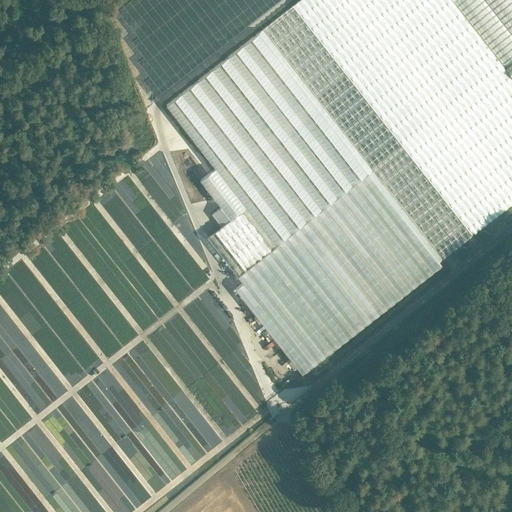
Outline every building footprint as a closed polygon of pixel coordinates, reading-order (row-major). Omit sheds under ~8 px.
[(511,203),(511,181),(370,0),(299,0),(293,5),(473,234),(511,203)] [(511,75),(454,1),(452,0),(370,0),(511,181),(511,75)] [(511,0),(455,0),(454,1),(511,75),(511,0)] [(473,234),(293,5),(262,29),(372,169),(442,258),(473,234)] [(442,258),(372,169),(273,247),(238,274),(234,277),(304,366),(442,258)] [(126,207),(132,212),(134,210),(130,207),(135,200),(118,186),(114,192),(115,193),(111,198),(125,209),(126,207)] [(176,242),(200,250),(185,229),(178,229),(174,223),(176,219),(155,190),(151,194),(166,216),(136,216),(138,217),(135,221),(117,215),(102,194),(92,201),(114,231),(119,227),(126,237),(121,237),(127,241),(124,244),(124,249),(120,251),(130,251),(134,257),(133,246),(142,258),(152,251),(155,254),(159,249),(165,257),(176,257),(176,242)] [(273,247),(243,208),(208,236),(238,274),(273,247)] [(60,283),(49,266),(43,271),(38,264),(42,261),(37,254),(40,252),(37,249),(22,259),(30,271),(36,266),(52,289),(60,283)] [(0,335),(5,343),(11,339),(8,335),(13,331),(0,313),(0,335)] [(62,484),(40,488),(42,488),(54,511),(58,511),(68,507),(66,496),(83,511),(88,509),(78,507),(88,497),(82,495),(84,486),(111,511),(129,511),(149,502),(132,486),(147,483),(157,493),(178,471),(150,444),(162,438),(133,430),(131,420),(117,423),(115,430),(110,429),(113,445),(107,451),(111,452),(112,459),(100,461),(99,455),(81,474),(62,484)]
